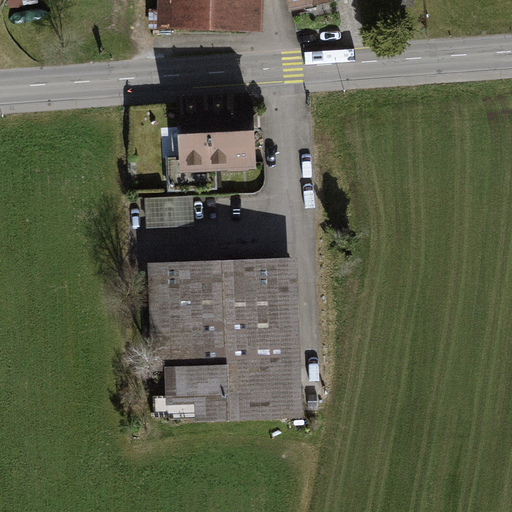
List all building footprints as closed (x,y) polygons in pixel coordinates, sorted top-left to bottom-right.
[(168,0),(169,34),(252,33),(251,0),(168,0)] [(287,0),(291,16),(356,3),(355,0),(287,0)] [(252,102),(181,104),(184,169),(255,166),(252,102)] [(151,219),(178,219),(178,195),(151,195),(151,219)] [(293,278),(159,276),(159,416),(296,410),(293,278)]
